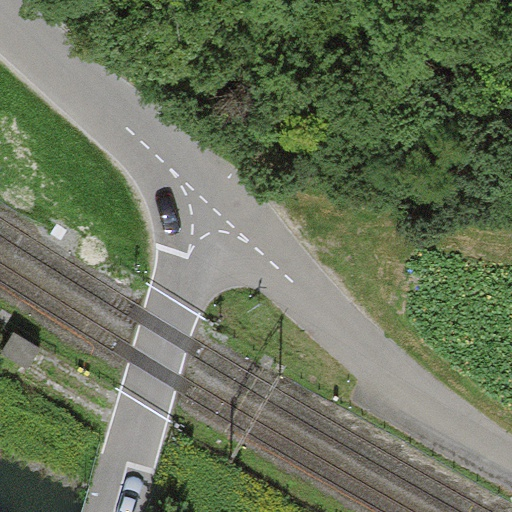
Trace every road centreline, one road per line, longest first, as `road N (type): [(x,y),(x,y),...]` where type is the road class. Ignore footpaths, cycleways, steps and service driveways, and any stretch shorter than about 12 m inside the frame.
road 1 (unclassified): [(204,216),(260,250),(410,390),(511,451)]
road 2 (unclassified): [(204,216),(116,511)]
road 3 (unclassified): [(0,10),(173,169),(204,216)]
